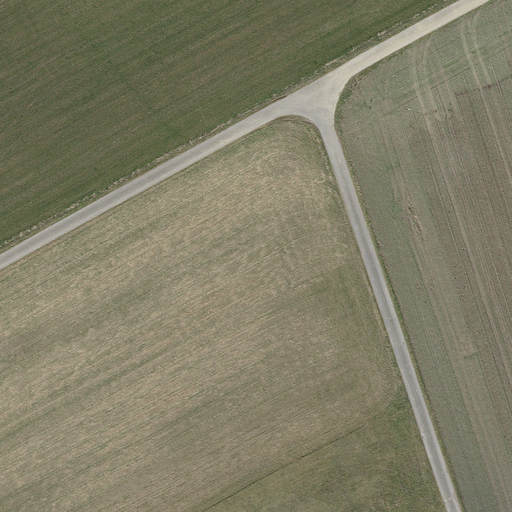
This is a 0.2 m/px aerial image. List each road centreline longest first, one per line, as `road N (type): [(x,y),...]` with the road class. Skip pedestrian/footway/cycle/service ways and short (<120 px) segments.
road 1 (track): [(317,90),(455,511)]
road 2 (track): [(0,263),(317,90)]
road 3 (track): [(483,0),(317,90)]
